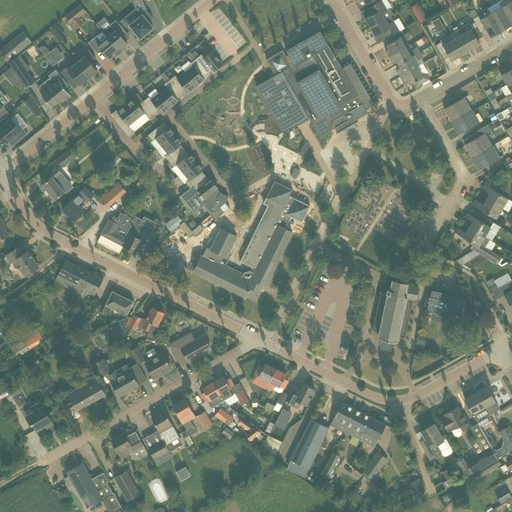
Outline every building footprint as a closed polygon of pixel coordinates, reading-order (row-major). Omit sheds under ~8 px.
[(133,0),(132,1),(139,17),(129,25),(140,38),(153,28),(148,21),(152,17),(147,11),(142,0),(133,0)] [(159,0),(171,13),(181,5),(179,3),(183,0),(159,0)] [(365,18),(370,27),(390,16),(394,14),(391,9),(387,11),(381,0),(369,7),(372,14),(365,18)] [(511,0),(510,0),(511,1),(501,7),(511,26),(511,25),(511,0)] [(427,19),(418,3),(411,7),(420,23),(427,19)] [(73,28),(83,22),(80,16),(86,12),(81,4),(65,15),(73,28)] [(501,32),(511,26),(501,7),(490,13),(501,32)] [(475,22),(481,33),(486,30),(491,38),(501,32),(490,13),(480,19),(478,15),(473,18),(475,22)] [(390,16),(370,27),(376,37),(383,32),(387,39),(399,31),(390,16)] [(439,17),(431,22),(437,31),(444,27),(439,17)] [(102,32),(107,38),(107,37),(120,53),(122,51),(123,52),(125,50),(123,48),(128,44),(119,34),(124,30),(116,20),(102,32)] [(483,37),(481,33),(475,22),(469,25),(471,29),(467,31),(464,26),(458,29),(459,30),(462,34),(470,49),(480,44),(478,40),(483,37)] [(60,40),(65,36),(57,25),(52,29),(60,40)] [(321,138),(332,132),(331,130),(336,128),(338,132),(336,133),(337,134),(358,122),(357,121),(355,122),(354,120),(367,113),(362,104),(342,69),(341,69),(337,61),(337,60),(328,46),(329,46),(320,31),(286,50),(288,55),(286,56),(283,50),(266,60),(276,76),(280,74),(282,78),(280,80),(290,98),(295,95),(310,120),(321,138)] [(452,40),(461,55),(470,49),(462,34),(452,40)] [(107,37),(107,38),(101,42),(96,36),(88,43),(96,53),(101,49),(109,59),(114,55),(116,58),(118,56),(117,55),(120,53),(107,37)] [(385,50),(389,57),(406,47),(400,37),(395,39),(387,44),(389,48),(385,50)] [(0,51),(8,61),(23,49),(14,39),(0,50),(0,51)] [(451,61),(461,55),(452,40),(443,45),(441,42),(435,45),(444,60),(449,57),(451,61)] [(57,46),(63,55),(67,52),(61,44),(57,46)] [(416,54),(421,52),(418,46),(413,49),(416,54)] [(397,61),(398,64),(411,57),(406,47),(389,57),(393,64),(397,61)] [(50,53),(47,49),(42,48),(40,50),(45,57),(50,53)] [(82,59),(77,63),(89,78),(90,78),(89,77),(97,71),(91,63),(96,58),(89,49),(83,54),(82,59)] [(223,65),(223,64),(212,51),(204,57),(201,54),(196,59),(208,74),(213,70),(214,71),(223,65)] [(58,62),(50,53),(45,57),(53,66),(58,62)] [(397,70),(400,76),(417,67),(411,57),(398,64),(400,67),(397,70)] [(203,78),(208,74),(196,59),(190,63),(193,66),(185,72),(196,86),(204,79),(203,78)] [(89,78),(77,63),(71,68),(67,67),(61,72),(68,81),(73,77),(80,85),(88,79),(89,78)] [(35,82),(24,66),(16,71),(27,88),(35,82)] [(429,79),(426,74),(422,76),(417,67),(400,76),(405,83),(408,81),(410,84),(414,82),(416,87),(429,79)] [(507,84),(511,81),(511,68),(501,75),(507,84)] [(21,79),(13,69),(5,76),(8,79),(13,75),(18,82),(21,79)] [(68,85),(56,69),(48,75),(55,83),(41,94),(51,107),(60,100),(62,102),(70,95),(64,88),(68,85)] [(188,93),(196,86),(185,72),(178,78),(175,75),(169,80),(181,95),(187,91),(188,93)] [(177,99),(181,95),(169,80),(164,84),(167,87),(159,93),(170,107),(178,100),(177,99)] [(285,136),(310,120),(295,95),(290,98),(280,80),(258,91),(285,136)] [(162,114),(170,107),(159,93),(151,100),(149,96),(144,101),(156,116),(161,112),(162,114)] [(444,109),(451,122),(471,110),(469,106),(464,97),(444,109)] [(134,99),(126,105),(137,119),(144,113),(150,120),(151,120),(153,123),(158,119),(155,116),(156,116),(144,101),(139,105),(134,99)] [(27,106),(32,112),(38,107),(33,102),(27,106)] [(137,119),(126,105),(118,112),(116,110),(111,115),(129,137),(130,137),(132,140),(136,137),(134,133),(135,133),(129,125),(137,119)] [(479,123),(471,110),(451,122),(459,134),(479,123)] [(11,118),(0,127),(0,137),(1,137),(6,143),(8,142),(12,146),(27,133),(23,128),(21,130),(11,118)] [(167,128),(163,123),(148,135),(153,141),(156,139),(162,146),(176,135),(169,127),(167,128)] [(479,136),(465,145),(472,157),(492,146),(485,133),(492,129),(489,124),(476,131),(479,136)] [(182,143),(176,135),(162,146),(168,154),(165,156),(169,162),(184,149),(180,145),(182,143)] [(509,136),(501,141),(503,144),(505,145),(511,141),(509,136)] [(492,146),(472,157),(479,170),(499,158),(492,146)] [(69,149),(56,159),(63,168),(76,157),(69,149)] [(188,154),(184,149),(169,162),(174,167),(177,165),(183,172),(197,161),(190,153),(188,154)] [(203,169),(197,161),(183,172),(189,180),(186,182),(191,188),(205,176),(202,171),(203,169)] [(51,177),(42,185),(54,200),(64,192),(70,187),(60,174),(62,173),(56,166),(48,173),(51,177)] [(298,170),(295,168),(291,176),(294,178),(296,178),(300,170),(298,170)] [(209,180),(205,176),(191,188),(182,195),(188,201),(195,195),(204,205),(210,200),(214,204),(217,198),(220,193),(217,189),(218,188),(211,179),(209,180)] [(281,212),(288,198),(292,190),(275,181),(264,203),(268,205),(277,210),(281,212)] [(126,192),(123,188),(119,183),(100,198),(108,207),(126,192)] [(489,193),(486,199),(502,209),(508,199),(485,184),(482,189),(489,193)] [(72,199),(62,209),(74,221),(84,211),(78,205),(85,199),(87,202),(93,196),(85,187),(79,193),(73,200),(72,199)] [(225,203),(228,197),(220,193),(217,198),(225,203)] [(240,261),(253,268),(252,271),(250,270),(244,272),(243,274),(225,265),(230,256),(227,254),(237,236),(221,228),(211,249),(207,247),(202,256),(194,271),(245,297),(247,294),(256,299),(262,287),(263,285),(266,286),(292,232),(285,229),(291,216),(302,222),(310,206),(293,198),(292,200),(288,198),(281,212),(277,210),(272,208),(268,205),(240,261)] [(475,200),(473,204),(496,218),(502,209),(486,199),(483,204),(475,200)] [(225,202),(225,203),(211,215),(210,215),(214,220),(229,207),(225,202)] [(109,219),(101,235),(123,246),(126,240),(124,238),(125,235),(119,232),(120,230),(126,233),(130,226),(131,226),(134,219),(124,214),(121,212),(118,218),(114,216),(111,220),(109,219)] [(484,237),(493,222),(483,216),(480,221),(476,218),(467,213),(464,217),(472,222),(470,224),(469,227),(484,237)] [(183,221),(177,214),(174,217),(180,224),(183,221)] [(126,233),(125,235),(124,238),(126,240),(123,246),(123,247),(135,253),(140,244),(146,233),(151,235),(155,229),(143,222),(144,219),(136,215),(134,219),(131,226),(130,226),(126,233)] [(4,222),(0,216),(0,240),(9,234),(2,224),(4,222)] [(197,224),(193,220),(187,225),(191,229),(197,224)] [(200,224),(192,231),(185,222),(181,225),(190,236),(194,233),(195,235),(203,228),(200,224)] [(486,245),(489,240),(484,237),(469,227),(466,233),(458,228),(455,232),(477,246),(480,242),(486,245)] [(25,276),(30,272),(39,267),(28,251),(23,254),(18,247),(6,256),(11,263),(15,260),(25,276)] [(484,247),(480,253),(497,264),(501,257),(484,247)] [(103,279),(66,260),(59,274),(55,281),(82,295),(85,288),(96,293),(103,279)] [(419,288),(413,287),(407,285),(408,283),(392,279),(390,289),(386,288),(386,292),(381,291),(372,331),(379,332),(378,337),(382,339),(393,341),(397,341),(398,336),(405,338),(413,299),(416,300),(419,288)] [(511,308),(511,280),(498,288),(496,285),(489,288),(496,300),(502,296),(504,295),(511,308)] [(462,315),(465,301),(468,301),(470,292),(468,288),(457,285),(454,298),(446,296),(447,294),(430,290),(428,302),(444,306),(443,310),(462,315)] [(112,291),(108,300),(105,305),(102,311),(110,315),(113,309),(127,316),(134,302),(112,291)] [(164,313),(153,307),(146,320),(142,318),(141,319),(134,316),(129,326),(136,330),(138,326),(149,332),(148,337),(154,338),(160,327),(157,325),(164,313)] [(97,310),(87,329),(93,332),(103,313),(97,310)] [(126,335),(124,331),(117,322),(111,327),(119,339),(120,340),(126,335)] [(13,346),(19,356),(31,349),(30,349),(43,341),(37,332),(13,346)] [(170,346),(181,366),(211,349),(203,336),(194,341),(190,334),(170,346)] [(137,363),(144,359),(137,347),(130,351),(137,363)] [(145,363),(154,379),(172,369),(163,353),(145,363)] [(94,363),(101,376),(111,370),(104,358),(94,363)] [(264,378),(269,381),(276,369),(265,364),(263,368),(259,366),(255,374),(264,378)] [(284,389),(288,381),(284,379),(286,374),(276,369),(269,381),(270,381),(267,386),(274,390),(277,385),(284,389)] [(119,396),(138,385),(130,371),(118,378),(115,372),(108,376),(112,382),(111,382),(119,396)] [(69,395),(77,410),(104,394),(94,376),(87,381),(89,383),(69,395)] [(234,386),(230,378),(226,380),(224,376),(213,382),(220,394),(234,386)] [(220,394),(213,382),(203,388),(205,392),(201,394),(206,402),(220,394)] [(307,406),(315,389),(304,383),(300,391),(295,389),(288,403),(298,408),(301,403),(307,406)] [(495,401),(487,387),(476,393),(484,407),(485,407),(489,415),(490,415),(499,410),(494,401),(495,401)] [(242,405),(249,402),(243,390),(236,394),(242,405)] [(282,391),(274,409),(280,412),(284,405),(283,405),(288,394),(282,391)] [(492,420),(490,415),(489,415),(485,407),(484,407),(476,393),(471,396),(464,400),(480,426),(492,420)] [(196,417),(185,398),(172,405),(180,419),(187,430),(194,426),(190,420),(196,417)] [(34,423),(37,429),(37,430),(45,425),(47,427),(53,424),(47,414),(45,415),(38,403),(32,407),(35,411),(26,416),(31,425),(34,423)] [(341,403),(329,428),(325,436),(332,439),(337,428),(373,446),(377,439),(378,440),(385,424),(341,403)] [(467,416),(465,418),(463,414),(461,415),(457,407),(445,414),(448,420),(443,423),(447,430),(452,427),(453,428),(452,429),(455,435),(459,436),(462,434),(463,431),(472,426),(467,416)] [(215,415),(216,415),(225,422),(230,415),(220,408),(215,415)] [(283,429),(287,421),(291,413),(282,408),(280,412),(278,416),(274,425),(283,429)] [(169,419),(164,410),(151,417),(162,437),(168,434),(171,439),(178,435),(175,429),(174,430),(169,419)] [(213,424),(209,419),(205,411),(197,415),(205,429),(213,424)] [(239,422),(249,429),(252,424),(242,417),(239,422)] [(305,477),(325,436),(329,428),(311,419),(306,429),(291,459),(292,460),(289,465),(289,466),(288,468),(305,477)] [(448,448),(439,432),(434,423),(421,431),(428,444),(423,447),(430,460),(442,453),(441,452),(448,448)] [(222,433),(230,439),(235,431),(227,426),(222,433)] [(504,441),(511,436),(511,430),(509,426),(499,432),(504,441)] [(257,428),(256,429),(247,435),(251,440),(257,435),(261,432),(257,428)] [(122,459),(143,447),(144,446),(136,431),(126,437),(123,433),(111,440),(122,459)] [(499,457),(485,434),(470,443),(477,455),(465,461),(472,473),(479,469),(497,458),(499,457)] [(511,436),(504,441),(502,442),(501,447),(505,454),(511,449),(511,436)] [(169,450),(163,439),(148,447),(154,458),(169,450)] [(327,485),(331,478),(332,478),(339,463),(341,464),(344,458),(333,452),(322,473),(324,474),(320,481),(327,485)] [(456,462),(461,471),(468,467),(463,458),(456,462)] [(500,464),(497,458),(479,469),(483,476),(491,471),(490,470),(500,464)] [(373,478),(380,468),(371,461),(364,472),(373,478)] [(96,489),(82,464),(68,472),(70,475),(64,478),(69,487),(74,484),(82,498),(88,508),(93,505),(106,497),(113,510),(121,506),(114,493),(113,493),(107,482),(96,489)] [(50,479),(58,475),(53,465),(45,469),(50,479)] [(180,480),(190,475),(186,466),(176,471),(180,480)] [(447,469),(442,472),(447,480),(451,477),(447,469)] [(126,471),(115,478),(127,500),(139,494),(126,471)] [(485,487),(501,480),(497,471),(481,478),(485,487)] [(412,492),(408,485),(397,491),(401,498),(412,492)] [(496,493),(500,501),(501,503),(511,497),(506,487),(496,493)] [(368,511),(372,508),(364,502),(356,511),(368,511)]
